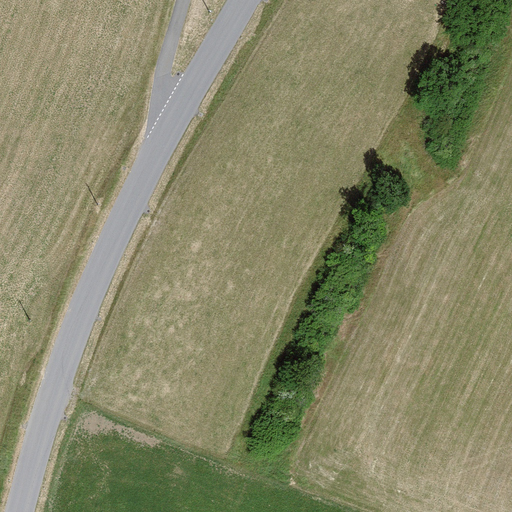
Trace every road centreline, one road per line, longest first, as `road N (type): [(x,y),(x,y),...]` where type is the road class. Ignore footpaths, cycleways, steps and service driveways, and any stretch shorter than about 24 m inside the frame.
road 1 (tertiary): [(248,0),(176,120),(87,306),(23,511)]
road 2 (track): [(188,0),(167,72),(176,120)]
